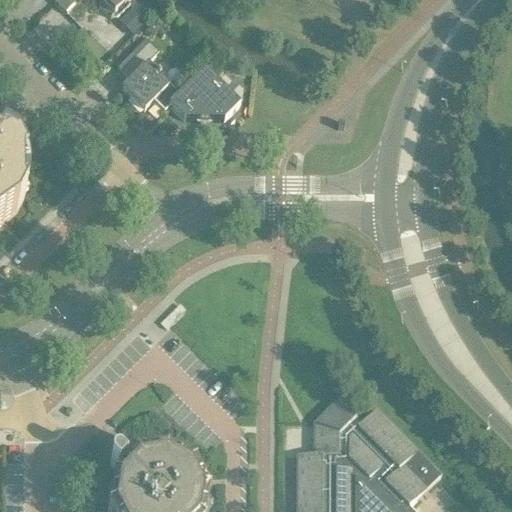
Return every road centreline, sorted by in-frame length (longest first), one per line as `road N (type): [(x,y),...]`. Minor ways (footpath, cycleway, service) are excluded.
road 1 (residential): [(34,457),(57,456),(154,369),(173,376),(232,442),(231,511)]
road 2 (secondary): [(387,214),(390,255),(411,318),(440,363),(511,440)]
road 3 (tertiary): [(386,186),(224,190),(163,211)]
road 4 (tertiary): [(15,369),(182,233)]
road 5 (tertiary): [(182,233),(242,214),(387,214)]
road 6 (tertiary): [(163,211),(5,346)]
road 7 (secondary): [(468,0),(409,83),(386,186)]
road 8 (secondary): [(511,396),(463,328),(435,266),(424,215)]
road 9 (secondary): [(424,186),(436,96),(458,44),(491,0)]
road 10 (residential): [(126,170),(0,44)]
road 11 (residential): [(126,170),(0,295)]
